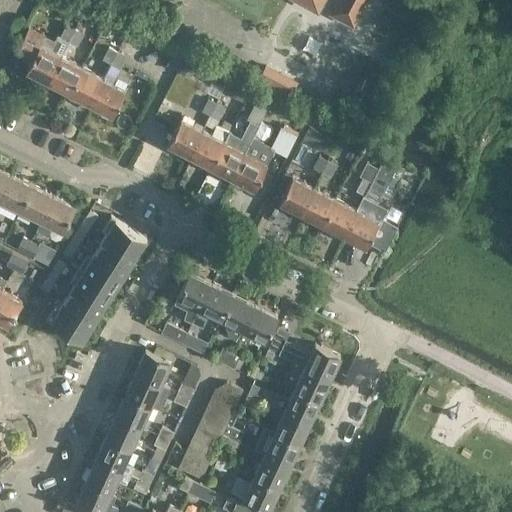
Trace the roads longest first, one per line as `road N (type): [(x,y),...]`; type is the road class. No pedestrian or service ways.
road 1 (residential): [(45,416),(93,394),(122,320),(181,221)]
road 2 (residential): [(387,332),(181,221)]
road 3 (residential): [(181,221),(164,201),(122,181),(78,175),(0,134)]
road 4 (residential): [(300,511),(387,332)]
